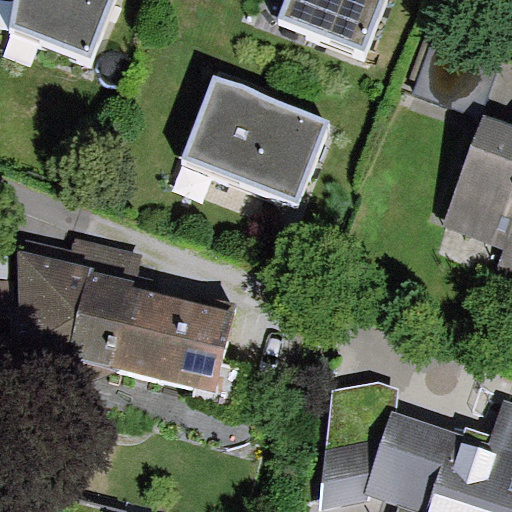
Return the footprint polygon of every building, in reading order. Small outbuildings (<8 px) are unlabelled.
[(114,0),(14,0),(7,37),(90,70),(114,0)] [(284,0),(274,24),(361,60),(385,0),(284,0)] [(502,61),(428,35),(406,99),(480,125),(484,112),(502,61)] [(212,90),(179,176),(289,218),(322,133),(212,90)] [(511,121),(484,112),(480,125),(441,234),(511,258),(511,121)] [(59,270),(6,279),(13,362),(206,410),(231,320),(137,295),(147,260),(69,244),(59,270)] [(337,402),(327,511),(336,511),(374,503),(399,511),(511,511),(511,416),(509,416),(493,452),(404,422),(405,398),(337,402)] [(118,511),(39,492),(34,511),(118,511)]
